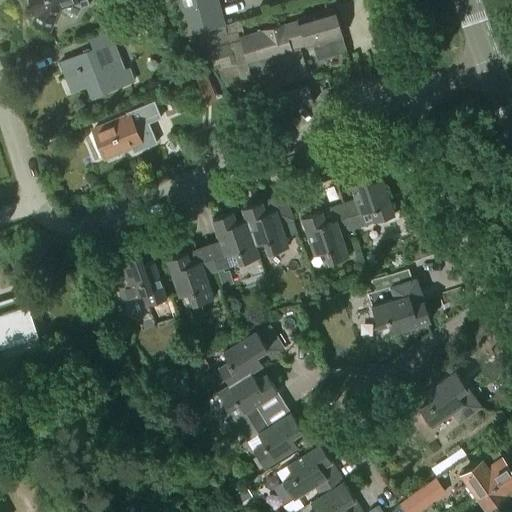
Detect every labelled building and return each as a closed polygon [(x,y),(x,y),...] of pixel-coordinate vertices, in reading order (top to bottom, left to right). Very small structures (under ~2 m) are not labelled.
[(51,30),(56,17),(57,15),(89,4),(87,0),(29,0),(36,17),(33,23),(51,30)] [(197,31),(224,23),(217,0),(176,0),(185,34),(197,31)] [(257,91),(266,89),(300,78),(291,48),(312,42),(317,59),(346,51),(334,8),(297,19),(297,21),(285,24),(285,22),(262,29),(263,30),(240,37),(257,91)] [(240,20),(224,25),(228,35),(244,30),(240,20)] [(90,37),(95,48),(61,62),(67,77),(72,75),(78,89),(100,80),(105,92),(134,81),(130,69),(125,71),(113,42),(137,33),(132,21),(90,37)] [(229,40),(228,35),(224,25),(224,23),(197,31),(201,48),(229,40)] [(222,79),(224,86),(224,87),(240,83),(229,42),(209,48),(215,69),(218,68),(221,79),(222,79)] [(206,73),(188,80),(198,107),(217,99),(206,73)] [(308,85),(272,96),(276,113),(313,103),(308,85)] [(129,116),(93,131),(102,153),(117,147),(119,150),(131,145),(134,152),(157,142),(149,122),(162,117),(154,100),(127,111),(129,116)] [(344,203),(353,229),(374,222),(374,221),(394,214),(382,177),(371,181),(367,169),(347,176),(355,199),(344,203)] [(341,233),(353,229),(344,203),(343,203),(334,177),(313,185),(321,210),(302,217),(314,255),(325,251),(329,263),(349,256),(341,233)] [(255,244),(265,241),(269,252),(288,246),(281,223),(293,219),(284,192),(242,207),(246,219),(255,244)] [(259,256),(255,244),(246,219),(237,222),(233,210),(212,217),(220,240),(209,244),(217,270),(239,263),(239,262),(259,256)] [(206,274),(217,270),(209,244),(167,258),(179,296),(190,292),(194,304),(213,297),(206,274)] [(120,259),(127,281),(116,285),(121,300),(143,293),(146,304),(167,297),(154,260),(144,263),(140,252),(120,259)] [(430,320),(416,277),(389,286),(393,299),(371,306),(378,326),(389,322),(393,332),(430,320)] [(27,306),(0,314),(0,345),(36,334),(27,306)] [(270,355),(280,348),(283,346),(270,325),(258,333),(256,330),(222,351),(228,360),(218,367),(228,383),(262,361),(257,354),(266,348),(270,355)] [(262,361),(228,383),(229,384),(217,391),(240,428),(263,413),(257,403),(277,390),(266,373),(256,379),(251,371),(263,363),(262,361)] [(429,401),(419,408),(432,426),(451,412),(459,423),(481,406),(455,370),(423,393),(429,401)] [(263,413),(240,428),(264,466),(298,445),(292,436),(302,429),(291,412),(270,425),(263,413)] [(282,480),(293,498),(297,496),(314,485),(320,495),(345,480),(321,443),(287,464),(293,474),(282,480)] [(477,495),(511,471),(494,446),(480,455),(483,458),(462,473),(477,495)] [(511,471),(477,495),(488,511),(500,511),(511,504),(511,471)] [(399,504),(404,511),(416,511),(445,492),(434,478),(399,504)] [(364,511),(345,480),(320,495),(310,501),(316,510),(313,511),(364,511)] [(247,486),(235,494),(241,502),(252,495),(247,486)] [(293,511),(304,506),(297,496),(293,498),(283,504),(288,511),(293,511)]
